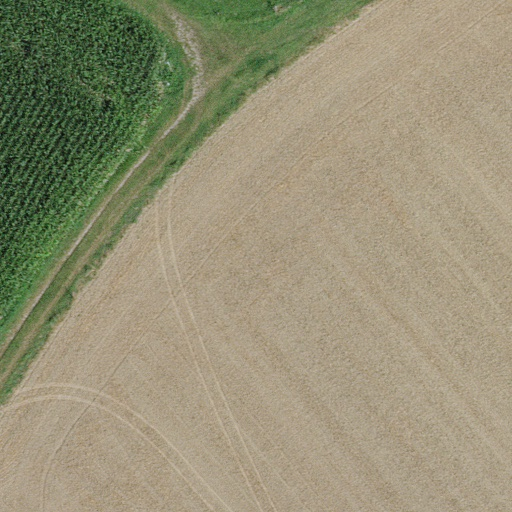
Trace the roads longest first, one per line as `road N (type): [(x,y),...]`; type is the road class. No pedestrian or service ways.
road 1 (track): [(234,68),(61,270),(0,374)]
road 2 (track): [(123,0),(234,68),(337,0)]
